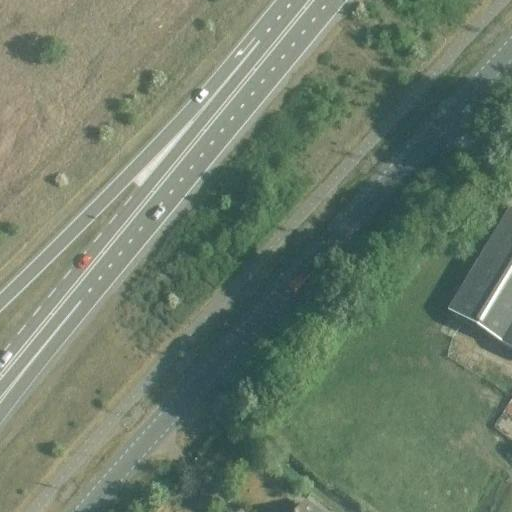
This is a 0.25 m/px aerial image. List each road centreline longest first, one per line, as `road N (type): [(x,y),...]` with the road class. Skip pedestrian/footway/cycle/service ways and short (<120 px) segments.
road 1 (tertiary): [(92,511),(511,53)]
road 2 (primary): [(274,45),(0,302)]
road 3 (primary): [(274,45),(74,287)]
road 4 (primary): [(0,413),(74,287)]
